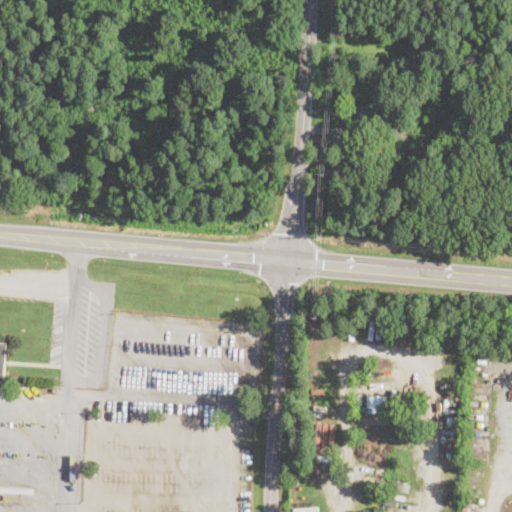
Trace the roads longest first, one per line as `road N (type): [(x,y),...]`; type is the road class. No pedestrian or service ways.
road 1 (secondary): [(289,262),(0,233)]
road 2 (tertiary): [(289,262),(310,0)]
road 3 (tertiary): [(270,511),(289,262)]
road 4 (secondary): [(511,281),(289,262)]
